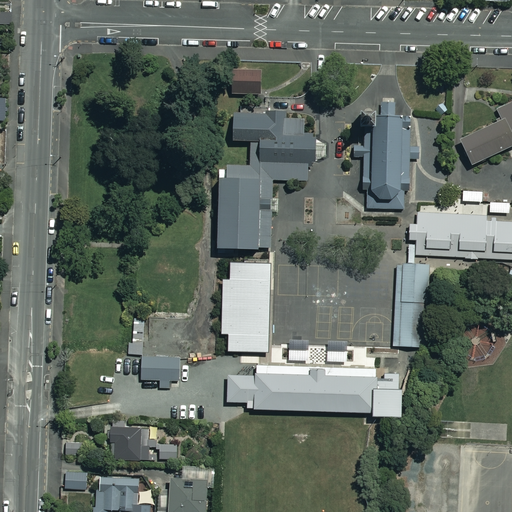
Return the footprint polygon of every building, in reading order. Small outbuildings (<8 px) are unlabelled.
[(261,71),(224,69),(223,91),(261,93),(261,71)] [(511,98),(494,107),(499,118),(458,137),(471,164),(511,144),(511,98)] [(410,111),(361,109),(357,203),(406,205),(410,111)] [(217,181),(216,249),(221,249),(271,250),(272,204),(273,180),(309,181),(309,148),(310,133),(304,133),(304,118),(286,118),(286,114),(231,113),(230,141),(251,142),(250,167),(226,167),(225,181),(217,181)] [(511,212),(413,208),(411,255),(511,259),(511,212)] [(150,248),(150,252),(138,252),(137,289),(153,290),(152,315),(188,316),(189,296),(198,297),(200,250),(150,248)] [(264,265),(231,265),(230,282),(223,282),(222,336),(228,336),(228,354),(262,355),(264,265)] [(430,268),(395,267),(392,346),(427,347),(430,268)] [(109,327),(109,329),(123,330),(124,299),(88,297),(87,326),(109,327)] [(169,319),(150,318),(150,331),(169,331),(169,319)] [(179,355),(139,354),(138,380),(178,381),(179,355)] [(402,372),(229,366),(228,412),(400,418),(402,372)] [(150,455),(149,448),(140,448),(140,429),(110,429),(110,462),(154,461),(154,455),(150,455)] [(178,459),(178,446),(159,447),(160,460),(178,459)] [(204,511),(206,468),(182,467),(182,481),(169,480),(167,511),(204,511)] [(89,473),(65,472),(65,490),(88,490),(89,473)] [(123,511),(150,511),(151,506),(133,506),(133,492),(139,493),(140,478),(99,477),(99,490),(94,490),(93,511),(109,511),(123,511)] [(165,511),(166,493),(158,493),(157,511),(165,511)]
